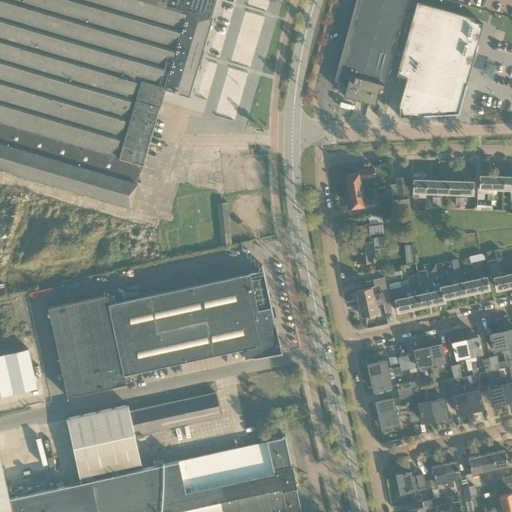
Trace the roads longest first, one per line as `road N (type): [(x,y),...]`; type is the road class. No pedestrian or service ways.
road 1 (unclassified): [(0,424),(324,350)]
road 2 (primary): [(324,350),(296,215),(291,138)]
road 3 (unclassified): [(316,134),(511,127)]
road 4 (residential): [(511,151),(428,148),(320,159)]
road 5 (residential): [(349,340),(331,268),(320,159)]
road 6 (residential): [(349,340),(511,309)]
road 7 (primary): [(359,511),(324,350)]
road 8 (primary): [(291,138),(315,0)]
road 9 (residential): [(375,456),(511,427)]
